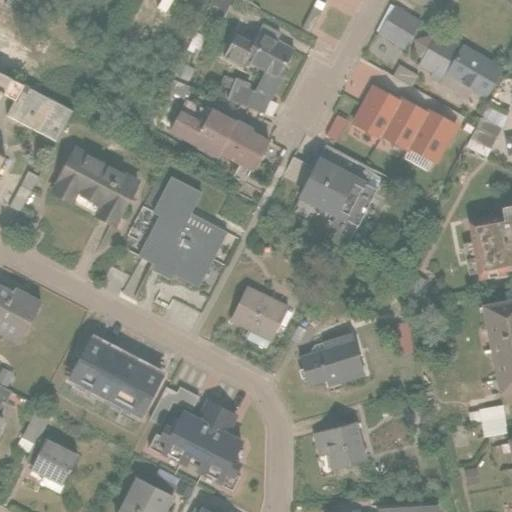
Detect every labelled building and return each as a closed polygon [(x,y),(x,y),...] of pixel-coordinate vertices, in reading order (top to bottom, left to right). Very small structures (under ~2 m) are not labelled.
[(325,3),(318,0),(310,0),(301,19),(314,26),(325,3)] [(419,22),(390,6),(374,34),(403,50),(419,22)] [(252,44),(232,34),(221,57),(251,72),(245,85),(234,79),(226,95),(263,113),(295,49),(258,31),(252,44)] [(0,60),(8,64),(19,41),(0,32),(0,60)] [(419,61),(423,63),(434,44),(431,43),(416,46),(419,61)] [(434,44),(423,63),(420,66),(441,79),(455,56),(434,44)] [(34,78),(45,57),(23,45),(12,66),(34,78)] [(455,56),(441,79),(487,105),(506,72),(461,46),(455,56)] [(0,166),(4,159),(0,156),(0,97),(2,94),(14,101),(23,85),(0,73),(0,166)] [(23,85),(14,101),(6,117),(56,142),(72,111),(23,85)] [(380,140),(382,138),(401,102),(373,86),(351,124),(380,140)] [(429,114),(403,100),(401,102),(382,138),(408,152),(409,150),(429,114)] [(182,114),(173,130),(218,154),(221,150),(235,123),(214,111),(206,126),(182,114)] [(429,114),(409,150),(436,165),(458,126),(431,111),(429,114)] [(329,135),(339,140),(348,118),(338,114),(329,135)] [(235,123),(221,150),(253,167),(267,141),(252,133),(254,130),(236,120),(235,123)] [(386,179),(325,146),(313,169),(302,189),(297,197),(358,230),(386,179)] [(141,181),(75,147),(51,194),(117,228),(141,181)] [(313,169),(295,159),(284,179),(302,189),(313,169)] [(28,172),(9,207),(19,213),(38,178),(28,172)] [(200,193),(172,178),(154,211),(160,214),(138,256),(154,265),(152,270),(171,280),(173,275),(199,289),(230,230),(191,210),(200,193)] [(511,205),(500,208),(502,221),(467,227),(477,282),(511,275),(511,205)] [(0,336),(19,346),(42,302),(15,289),(13,292),(0,285),(0,336)] [(247,287),(229,322),(269,343),(287,308),(247,287)] [(511,299),(480,306),(500,399),(511,396),(511,299)] [(91,337),(69,378),(142,417),(164,375),(91,337)] [(352,338),(297,356),(307,387),(323,382),(326,389),(365,377),(352,338)] [(0,431),(5,421),(0,418),(0,406),(2,402),(6,404),(12,393),(0,387),(0,431)] [(207,398),(197,416),(180,407),(161,442),(226,478),(246,442),(231,434),(240,416),(207,398)] [(20,446),(34,453),(53,412),(40,405),(20,446)] [(471,411),(473,423),(483,421),(486,437),(510,433),(505,405),(471,411)] [(366,461),(355,423),(320,433),(331,471),(366,461)] [(30,470),(62,486),(77,455),(46,439),(30,470)] [(167,511),(175,497),(136,477),(118,511),(167,511)]
